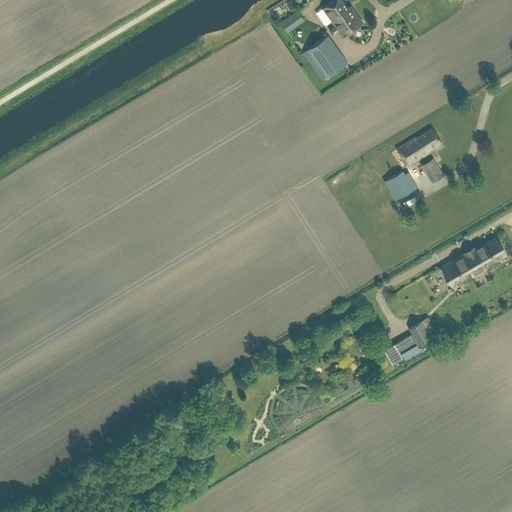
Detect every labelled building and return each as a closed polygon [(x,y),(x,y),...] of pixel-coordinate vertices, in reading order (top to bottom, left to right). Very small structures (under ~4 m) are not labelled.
[(332,0),(322,7),(316,12),(325,25),(331,21),(345,11),(344,9),(347,7),(341,0),(332,0)] [(344,9),(345,11),(331,21),(342,37),(362,22),(352,7),(351,8),(349,6),(350,5),(347,7),(344,9)] [(281,23),(288,32),(305,20),(299,10),(281,23)] [(303,52),(322,79),(347,62),(328,35),(303,52)] [(415,136),(396,148),(407,164),(429,150),(428,149),(440,141),(431,128),(416,138),(415,136)] [(421,164),(431,182),(443,174),(433,157),(421,164)] [(403,170),(384,180),(395,199),(417,186),(411,177),(408,171),(405,173),(403,170)] [(488,268),(498,262),(496,258),(504,253),(495,237),(466,254),(465,253),(442,266),(453,286),(462,281),(463,283),(470,278),(469,276),(487,266),(488,268)] [(432,336),(422,320),(409,328),(419,344),(432,336)]
